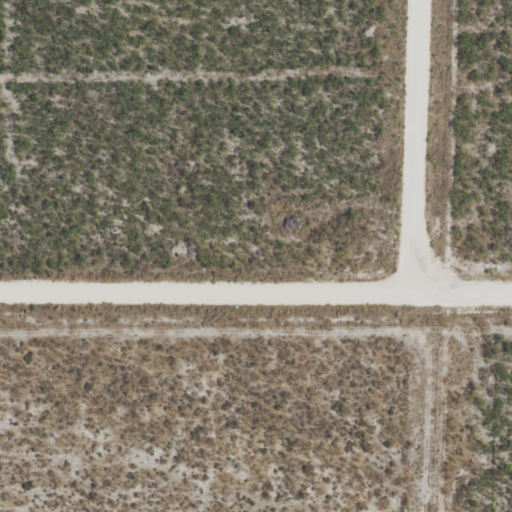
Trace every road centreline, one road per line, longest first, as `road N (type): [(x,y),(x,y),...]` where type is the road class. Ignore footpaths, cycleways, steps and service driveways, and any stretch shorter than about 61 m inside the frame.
road 1 (residential): [(511,292),(0,291)]
road 2 (track): [(410,292),(440,0)]
